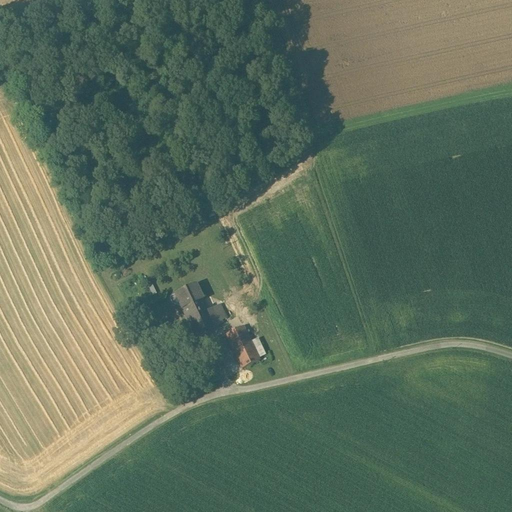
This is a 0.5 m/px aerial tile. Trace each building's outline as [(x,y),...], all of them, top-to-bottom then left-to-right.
[(203,299),(196,285),(175,295),(171,296),(170,299),(170,300),(172,305),(173,305),(176,306),(179,304),(182,310),(182,309),(203,299)] [(208,310),(203,299),(182,309),(182,310),(195,336),(216,326),(208,310)] [(220,306),(215,309),(219,317),(225,315),(220,306)] [(214,307),(208,310),(216,326),(222,323),(219,317),(215,309),(214,307)] [(243,327),(226,335),(242,369),(259,361),(243,327)]
